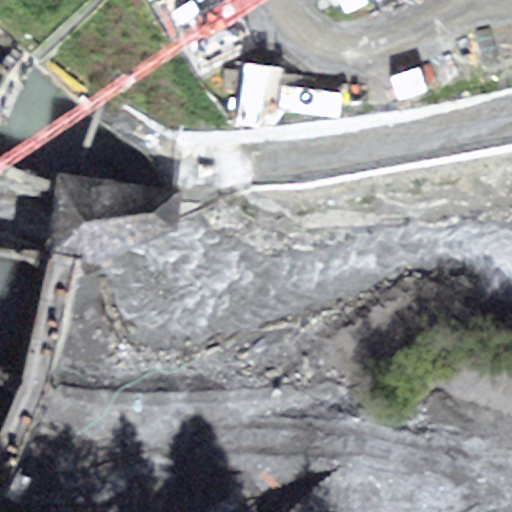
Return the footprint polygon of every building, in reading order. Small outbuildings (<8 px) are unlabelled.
[(228,0),(185,0),(186,5),(165,3),(163,32),(183,33),(181,54),(223,58),(228,0)] [(358,0),(309,0),(311,43),(361,41),(358,0)] [(300,70),(241,65),(235,142),(315,149),(320,90),(298,88),(300,70)] [(399,79),(345,78),(344,137),(399,137),(399,79)] [(181,189),(58,171),(45,254),(49,255),(74,261),(70,278),(111,263),(109,257),(176,231),(177,221),(181,189)]
